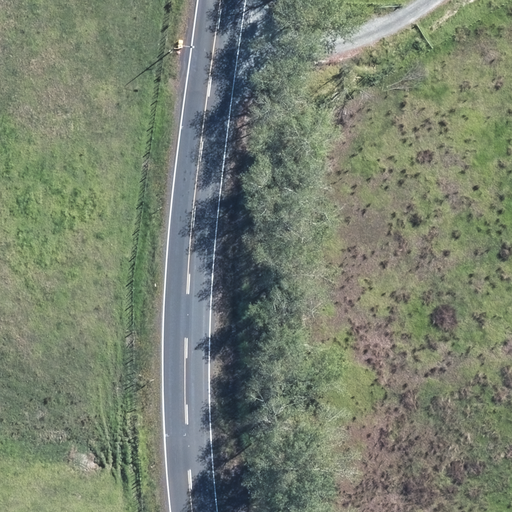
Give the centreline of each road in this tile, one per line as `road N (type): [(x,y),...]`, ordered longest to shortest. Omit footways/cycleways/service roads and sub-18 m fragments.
road 1 (primary): [(194,511),(179,318),(207,51)]
road 2 (unclassified): [(207,51),(248,66),(322,51),(405,0)]
